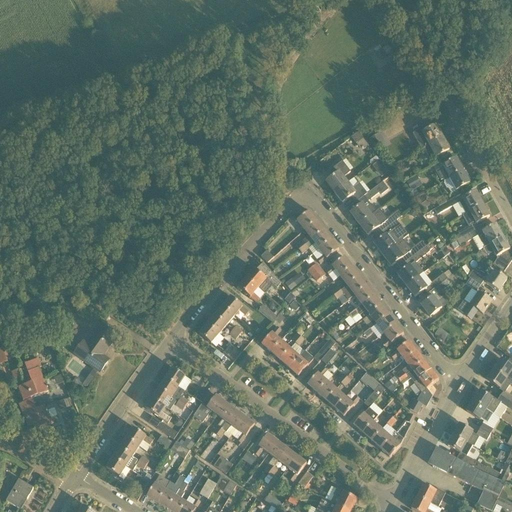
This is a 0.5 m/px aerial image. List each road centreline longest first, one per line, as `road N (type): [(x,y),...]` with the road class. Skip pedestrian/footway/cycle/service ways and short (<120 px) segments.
road 1 (residential): [(393,505),(170,340)]
road 2 (residential): [(458,384),(311,196),(293,199)]
road 3 (unclassified): [(511,215),(391,0)]
road 4 (track): [(125,74),(309,0)]
road 5 (residential): [(170,340),(293,199)]
road 6 (residential): [(75,477),(170,340)]
road 7 (residential): [(393,505),(458,384)]
road 8 (track): [(125,74),(0,125)]
